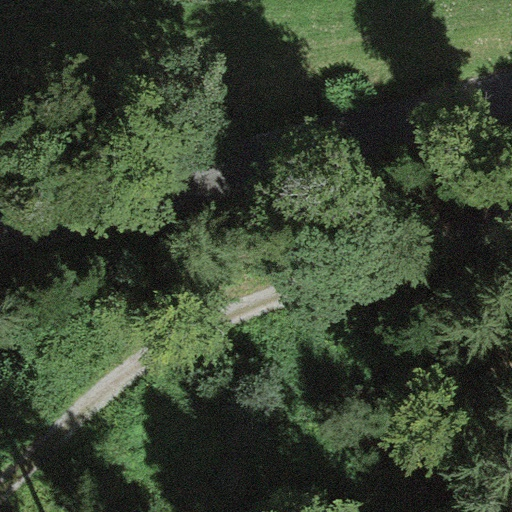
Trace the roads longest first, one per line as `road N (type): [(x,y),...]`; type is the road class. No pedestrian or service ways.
road 1 (track): [(511,218),(244,316),(96,394),(0,487)]
road 2 (tertiary): [(0,223),(511,95)]
